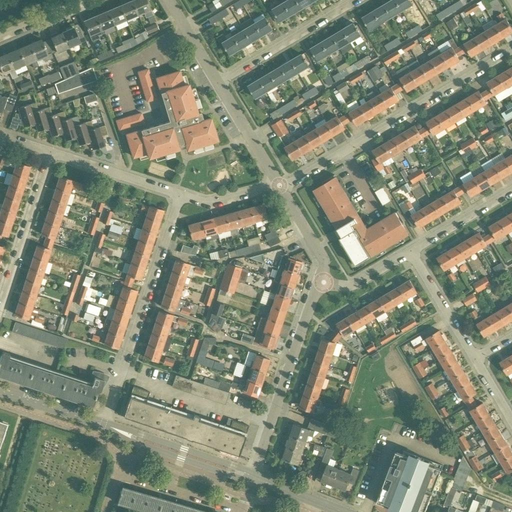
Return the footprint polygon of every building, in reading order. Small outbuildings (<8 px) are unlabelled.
[(145,0),(134,0),(131,1),(137,15),(150,10),(145,0)] [(243,6),(239,0),(233,4),(237,10),(243,6)] [(295,0),(288,0),(283,3),(290,15),(301,9),(295,0)] [(311,3),(310,0),(295,0),(301,9),(311,3)] [(401,11),(394,0),(392,0),(384,5),(391,17),(401,11)] [(409,0),(394,0),(401,11),(412,4),(409,0)] [(453,4),(457,10),(463,6),(460,0),(453,4)] [(131,1),(119,6),(125,20),(137,15),(131,1)] [(216,10),(213,3),(208,6),(212,12),(216,10)] [(283,3),(272,10),(269,12),(276,23),(279,21),(280,21),(290,15),(283,3)] [(470,7),(473,11),(479,8),(476,3),(470,7)] [(457,10),(453,4),(443,11),(446,16),(457,10)] [(384,5),(373,11),(380,23),(391,17),(384,5)] [(119,6),(107,11),(113,26),(125,20),(119,6)] [(473,11),(470,7),(464,10),(467,15),(473,11)] [(217,14),(220,20),(229,14),(226,9),(217,14)] [(113,26),(107,11),(95,16),(101,31),(113,26)] [(380,23),(373,11),(362,18),(369,30),(376,26),(379,31),(383,29),(380,24),(380,23)] [(446,16),(443,11),(436,15),(439,20),(446,16)] [(500,22),(495,25),(502,38),(511,31),(511,29),(506,19),(505,20),(501,13),(497,16),(500,22)] [(150,24),(155,22),(152,14),(146,16),(150,24)] [(220,20),(217,14),(208,19),(212,25),(220,20)] [(101,31),(95,16),(84,21),(90,35),(101,31)] [(265,18),(254,24),(261,36),(272,29),(265,18)] [(450,31),(458,26),(453,18),(445,23),(450,31)] [(144,28),(145,30),(147,35),(159,30),(156,23),(144,28)] [(342,30),(350,42),(360,35),(353,23),(342,30)] [(254,24),(244,30),(251,42),(261,36),(254,24)] [(419,25),(412,29),(415,34),(422,30),(419,25)] [(495,25),(485,32),(492,44),(502,38),(495,25)] [(65,31),(62,33),(68,48),(79,43),(81,48),(87,45),(86,42),(82,34),(77,36),(72,26),(65,29),(65,31)] [(244,30),(239,33),(237,28),(230,32),(233,37),(240,48),(251,42),(244,30)] [(415,34),(412,29),(405,33),(409,38),(415,34)] [(136,45),(148,38),(147,35),(145,30),(139,33),(141,35),(133,40),(136,45)] [(342,30),(332,36),(339,48),(350,42),(342,30)] [(50,37),(46,39),(52,53),(56,51),(57,52),(68,48),(62,33),(58,34),(57,32),(50,35),(50,37)] [(422,35),(423,36),(425,40),(431,36),(428,32),(422,35)] [(485,32),(474,38),(482,50),(492,44),(485,32)] [(332,36),(321,43),(328,54),(339,48),(332,36)] [(233,37),(223,43),(230,55),(240,48),(233,37)] [(462,54),(459,47),(453,37),(448,40),(452,47),(441,54),(449,66),(459,60),(457,57),(462,54)] [(397,38),(391,42),(394,47),(401,43),(397,38)] [(464,44),(459,47),(462,54),(468,50),(471,56),(482,50),(474,38),(464,44)] [(52,53),(46,39),(41,41),(41,39),(30,44),(38,64),(53,58),(51,53),(52,53)] [(413,40),(408,44),(410,49),(416,45),(414,41),(413,40)] [(121,45),(124,51),(132,47),(129,42),(121,45)] [(394,47),(391,42),(384,46),(387,51),(394,47)] [(328,54),(321,43),(311,49),(318,61),(328,54)] [(30,44),(18,49),(24,65),(30,62),(33,68),(38,66),(38,64),(30,44)] [(410,49),(408,44),(402,48),(404,52),(410,49)] [(124,51),(121,45),(115,48),(117,54),(124,51)] [(24,65),(18,49),(8,53),(14,69),(24,65)] [(401,56),(398,51),(391,55),(394,60),(401,56)] [(14,69),(8,53),(0,56),(0,67),(3,74),(9,71),(12,79),(13,78),(15,83),(19,81),(17,76),(14,69)] [(291,61),(298,73),(308,66),(301,54),(291,61)] [(449,66),(441,54),(431,60),(438,73),(449,66)] [(367,56),(360,60),(364,66),(371,62),(367,56)] [(59,67),(64,79),(79,72),(74,60),(59,67)] [(364,66),(360,60),(354,64),(357,69),(364,66)] [(431,60),(421,66),(428,79),(438,73),(431,60)] [(291,61),(280,67),(287,79),(298,73),(291,61)] [(373,82),(383,76),(377,65),(367,71),(373,82)] [(399,75),(410,70),(408,65),(397,69),(399,75)] [(428,79),(421,66),(410,73),(418,85),(428,79)] [(97,81),(92,68),(92,67),(92,68),(85,70),(90,83),(96,81),(97,81)] [(287,79),(280,67),(269,73),(276,85),(277,85),(279,89),(284,85),(282,82),(287,79)] [(339,72),(342,78),(349,74),(346,68),(339,72)] [(157,99),(148,69),(138,72),(147,102),(157,99)] [(90,83),(85,70),(79,73),(83,85),(90,83)] [(511,84),(511,76),(508,70),(498,76),(505,89),(511,84)] [(126,134),(133,157),(148,152),(149,157),(179,148),(178,146),(186,144),(187,149),(217,140),(210,118),(203,120),(200,113),(197,113),(188,84),(183,86),(179,71),(156,78),(170,121),(126,134)] [(342,78),(339,72),(332,76),(336,82),(342,78)] [(355,75),(358,80),(364,77),(361,72),(355,75)] [(83,85),(79,73),(73,76),(77,87),(83,85)] [(269,73),(259,80),(266,92),(276,85),(269,73)] [(402,82),(397,85),(400,91),(405,88),(407,91),(418,85),(410,73),(400,79),(402,82)] [(48,75),(43,77),(46,84),(51,82),(48,75)] [(334,83),(329,75),(323,78),(328,86),(334,83)] [(358,80),(355,75),(349,79),(352,84),(358,80)] [(77,87),(73,76),(67,79),(71,89),(77,87)] [(491,89),(486,92),(489,98),(494,95),(495,95),(505,89),(498,76),(487,82),(491,89)] [(41,86),(46,84),(43,77),(38,79),(41,86)] [(71,89),(67,79),(61,81),(64,92),(71,89)] [(266,92),(259,80),(248,86),(255,98),(266,92)] [(20,85),(22,91),(33,87),(30,81),(20,85)] [(61,81),(54,84),(58,94),(64,92),(61,81)] [(348,87),(345,82),(338,87),(341,92),(348,87)] [(397,85),(391,88),(380,94),(388,106),(398,100),(395,94),(400,91),(397,85)] [(48,95),(55,92),(53,87),(46,89),(48,95)] [(315,87),(308,91),(312,96),(318,92),(315,87)] [(277,100),(272,91),(268,93),(274,102),(277,100)] [(312,96),(308,91),(302,95),(305,100),(312,96)] [(380,94),(375,97),(372,91),(367,94),(370,100),(377,113),(388,106),(380,94)] [(486,92),(481,95),(478,91),(468,97),(475,110),(486,104),(484,101),(489,98),(486,92)] [(347,104),(340,93),(335,95),(342,107),(347,104)] [(7,98),(3,109),(11,111),(16,96),(9,94),(7,98)] [(83,97),(85,104),(97,100),(95,95),(93,94),(83,97)] [(475,110),(468,97),(458,104),(465,116),(475,110)] [(287,103),(291,109),(297,105),(294,99),(287,103)] [(310,109),(316,105),(313,100),(307,104),(310,109)] [(370,100),(360,106),(367,119),(377,113),(370,100)] [(38,111),(35,102),(20,107),(19,111),(24,127),(35,123),(32,113),(38,111)] [(277,110),(280,115),(291,109),(287,103),(280,108),(281,109),(277,111),(277,110)] [(458,104),(447,110),(455,122),(465,116),(458,104)] [(367,119),(360,106),(349,113),(344,116),(348,122),(353,119),(356,125),(367,119)] [(511,116),(511,106),(501,113),(505,120),(511,116)] [(38,111),(32,113),(35,123),(38,131),(49,128),(46,117),(52,116),(52,115),(49,107),(38,111)] [(293,113),(296,118),(302,114),(299,109),(293,113)] [(280,115),(277,110),(270,114),(273,120),(280,115)] [(447,110),(437,116),(444,129),(455,122),(447,110)] [(52,116),(46,117),(49,128),(51,136),(63,133),(63,132),(60,122),(66,120),(65,120),(63,112),(52,115),(52,116)] [(141,113),(116,121),(119,131),(144,123),(141,113)] [(296,118),(293,113),(287,116),(290,121),(296,118)] [(65,120),(66,120),(60,122),(63,132),(63,133),(65,141),(76,137),(77,137),(73,127),(79,125),(79,124),(77,116),(65,120)] [(337,116),(326,123),(334,135),(344,129),(342,125),(348,122),(344,116),(339,119),(337,116)] [(429,126),(423,129),(427,135),(432,132),(434,135),(444,129),(437,116),(426,122),(429,126)] [(271,125),(275,131),(285,125),(281,119),(271,125)] [(79,124),(79,125),(73,127),(77,137),(76,137),(79,145),(90,142),(91,142),(87,131),(93,129),(91,121),(79,124)] [(326,123),(316,129),(324,141),(334,135),(326,123)] [(93,129),(87,131),(91,142),(90,142),(93,150),(105,146),(102,136),(107,135),(105,125),(93,129)] [(278,138),(288,131),(285,125),(275,131),(278,138)] [(423,129),(418,132),(415,126),(404,132),(411,145),(422,138),(427,135),(423,129)] [(486,126),(480,130),(482,135),(488,131),(486,126)] [(500,130),(504,136),(509,133),(505,127),(500,130)] [(316,129),(306,135),(313,147),(324,141),(316,129)] [(404,132),(394,138),(401,151),(411,145),(404,132)] [(306,135),(296,141),(303,154),(313,147),(306,135)] [(485,139),(488,144),(494,140),(491,135),(485,139)] [(394,138),(383,145),(391,157),(401,151),(394,138)] [(303,154),(296,141),(285,147),(292,160),(303,154)] [(377,158),(372,160),(378,170),(383,168),(387,166),(394,162),(391,157),(383,145),(373,151),(377,158)] [(469,145),(463,149),(465,153),(471,150),(469,145)] [(16,163),(10,161),(2,158),(0,161),(0,163),(8,167),(8,166),(14,168),(12,174),(26,179),(30,167),(16,162),(16,163)] [(511,171),(505,159),(494,166),(502,178),(511,171)] [(502,178),(494,166),(484,172),(492,184),(502,178)] [(441,174),(437,167),(430,171),(434,178),(441,174)] [(492,184),(484,172),(474,178),(481,190),(492,184)] [(26,179),(12,174),(8,186),(22,190),(26,179)] [(323,184),(321,186),(314,190),(337,228),(334,230),(353,261),(360,256),(363,262),(408,234),(400,221),(403,220),(397,211),(367,229),(334,174),(321,182),(323,184)] [(59,176),(55,188),(69,193),(71,187),(80,190),(82,184),(73,181),(59,176)] [(432,182),(429,176),(424,179),(428,185),(432,182)] [(464,185),(459,188),(462,194),(467,191),(471,197),(481,190),(474,178),(463,184),(464,185)] [(392,181),(387,184),(391,189),(396,186),(392,181)] [(22,190),(8,186),(5,184),(3,189),(7,190),(5,197),(19,202),(22,190)] [(407,184),(401,187),(404,192),(410,189),(407,184)] [(383,187),(375,192),(383,205),(391,200),(383,187)] [(55,188),(51,200),(65,204),(69,193),(55,188)] [(107,192),(107,191),(96,188),(96,189),(94,194),(105,198),(107,192)] [(453,190),(443,197),(450,209),(461,203),(457,197),(462,194),(459,188),(454,191),(453,190)] [(19,202),(5,197),(1,208),(15,213),(19,202)] [(127,205),(129,200),(119,197),(118,202),(127,205)] [(450,209),(443,197),(432,203),(440,215),(450,209)] [(51,200),(48,211),(62,216),(65,204),(51,200)] [(409,201),(409,202),(400,206),(407,218),(412,215),(409,210),(413,207),(409,201)] [(94,210),(101,212),(104,204),(98,202),(94,210)] [(440,215),(432,203),(422,209),(429,221),(440,215)] [(263,204),(249,208),(253,222),(260,220),(262,224),(267,222),(266,218),(267,218),(263,204)] [(149,206),(149,207),(142,205),(140,210),(147,212),(145,218),(159,222),(163,211),(149,206)] [(15,213),(1,208),(0,211),(0,220),(11,224),(15,213)] [(123,217),(125,211),(116,208),(114,213),(123,217)] [(253,222),(249,208),(238,211),(242,225),(253,222)] [(422,209),(412,215),(419,227),(429,221),(422,209)] [(48,211),(44,222),(58,227),(62,216),(48,211)] [(238,211),(225,215),(229,228),(242,225),(238,211)] [(511,229),(511,217),(510,214),(500,220),(507,233),(511,229)] [(229,228),(225,215),(212,218),(216,232),(229,228)] [(92,216),(90,224),(96,226),(99,218),(92,216)] [(145,218),(142,229),(155,234),(159,222),(145,218)] [(212,218),(199,222),(203,236),(216,232),(212,218)] [(11,224),(0,220),(0,237),(1,234),(7,236),(11,224)] [(493,233),(488,236),(491,242),(496,239),(507,233),(500,220),(489,227),(493,233)] [(58,227),(44,222),(40,234),(46,236),(44,242),(52,244),(54,239),(58,227)] [(203,236),(199,222),(188,225),(191,239),(203,236)] [(111,223),(109,230),(119,234),(121,234),(123,227),(111,223)] [(96,226),(90,224),(87,233),(93,235),(96,226)] [(267,241),(277,236),(272,224),(267,226),(270,232),(264,235),(267,241)] [(155,234),(142,229),(138,241),(152,245),(155,234)] [(119,234),(109,230),(107,237),(117,240),(119,234)] [(479,233),(468,239),(476,251),(486,245),(491,242),(488,236),(483,239),(479,233)] [(277,236),(267,241),(269,247),(280,242),(277,236)] [(468,239),(458,245),(465,257),(476,251),(468,239)] [(138,241),(134,252),(148,256),(152,245),(138,241)] [(36,245),(33,257),(47,262),(50,250),(52,244),(44,242),(42,247),(36,245)] [(259,243),(248,246),(250,253),(260,250),(259,243)] [(180,252),(195,255),(198,247),(193,245),(192,248),(182,245),(180,252)] [(458,245),(448,251),(455,264),(465,257),(458,245)] [(455,264),(448,251),(437,258),(444,270),(455,264)] [(134,252),(130,263),(144,268),(148,256),(134,252)] [(265,264),(262,254),(249,258),(265,264)] [(33,257),(29,268),(43,273),(47,262),(33,257)] [(288,258),(284,270),(297,274),(301,262),(288,258)] [(172,272),(185,276),(187,270),(193,272),(195,266),(175,260),(172,272)] [(144,268),(130,263),(126,275),(127,275),(125,281),(132,283),(133,277),(140,279),(144,268)] [(504,268),(501,263),(492,268),(495,273),(504,268)] [(222,276),(237,281),(241,268),(234,266),(226,264),(222,276)] [(202,275),(204,269),(195,266),(193,272),(202,275)] [(29,268),(25,280),(39,284),(43,273),(29,268)] [(297,274),(284,270),(278,268),(276,276),(281,278),(280,281),(293,286),(296,275),(297,275),(297,274)] [(185,276),(172,272),(168,283),(181,287),(185,276)] [(71,282),(77,284),(80,275),(73,273),(71,282)] [(451,281),(456,278),(452,273),(447,276),(451,281)] [(237,281),(222,276),(218,289),(233,294),(237,281)] [(85,277),(82,286),(89,288),(92,279),(85,277)] [(39,284),(25,280),(22,291),(35,296),(39,284)] [(293,286),(280,281),(274,280),(270,292),(275,294),(289,299),(293,287),(292,286),(293,286)] [(399,286),(406,298),(417,292),(409,280),(399,286)] [(481,284),(479,280),(473,284),(475,288),(481,284)] [(132,283),(125,281),(123,287),(122,286),(119,298),(133,303),(136,291),(130,289),(132,283)] [(77,284),(71,282),(68,290),(74,293),(77,284)] [(181,287),(168,283),(164,294),(178,299),(181,287)] [(484,289),(481,284),(475,288),(478,292),(484,289)] [(78,297),(83,299),(90,301),(91,298),(88,297),(87,297),(90,289),(89,288),(82,286),(80,290),(78,297)] [(406,298),(399,286),(388,292),(396,305),(406,298)] [(206,295),(212,297),(215,289),(208,287),(206,295)] [(233,294),(218,289),(219,289),(217,294),(230,298),(232,293),(233,294)] [(35,296),(22,291),(18,303),(32,307),(35,296)] [(396,305),(388,292),(378,299),(385,311),(396,305)] [(133,303),(119,298),(104,293),(100,305),(115,309),(129,314),(133,303)] [(466,306),(477,300),(473,293),(462,299),(466,306)] [(178,299),(164,294),(160,306),(174,311),(174,310),(188,315),(190,310),(182,307),(184,301),(178,299)] [(275,294),(274,300),(269,298),(266,305),(271,306),(284,311),(288,299),(289,299),(275,294)] [(212,297),(206,295),(203,304),(209,306),(212,297)] [(419,308),(424,304),(420,297),(415,300),(419,308)] [(378,299),(368,305),(375,317),(385,311),(378,299)] [(215,302),(211,315),(218,317),(222,304),(215,302)] [(32,307),(18,303),(14,315),(34,321),(35,315),(30,314),(32,307)] [(98,315),(101,307),(89,303),(86,311),(98,315)] [(70,307),(63,305),(60,313),(67,315),(70,307)] [(375,317),(368,305),(358,311),(365,323),(375,317)] [(511,319),(511,311),(508,305),(498,311),(505,324),(511,319)] [(271,306),(267,319),(281,323),(285,311),(284,311),(271,306)] [(115,309),(111,321),(125,325),(129,314),(115,309)] [(487,318),(482,321),(475,310),(470,313),(473,319),(474,319),(484,336),(495,330),(487,318)] [(155,323),(168,327),(170,321),(176,323),(185,326),(187,320),(178,317),(178,318),(172,316),(172,315),(159,311),(155,323)] [(358,311),(347,317),(354,329),(365,323),(358,311)] [(498,311),(487,318),(495,330),(505,324),(498,311)] [(92,321),(94,316),(84,313),(83,318),(92,321)] [(42,324),(44,318),(36,315),(35,315),(34,321),(33,321),(42,324)] [(218,317),(211,315),(207,325),(216,333),(221,328),(215,324),(218,317)] [(281,323),(267,319),(260,316),(256,330),(276,337),(277,336),(276,336),(280,324),(281,324),(281,323)] [(338,326),(333,333),(339,338),(343,334),(344,336),(354,329),(347,317),(337,323),(338,326)] [(407,323),(410,328),(417,324),(414,319),(407,323)] [(125,325),(111,321),(108,320),(106,325),(109,326),(107,332),(121,337),(125,325)] [(17,334),(20,324),(15,322),(11,332),(17,334)] [(168,327),(155,323),(151,334),(165,338),(168,327)] [(410,328),(407,323),(400,327),(403,332),(410,328)] [(25,325),(20,324),(17,334),(22,335),(25,325)] [(30,327),(25,325),(22,335),(27,337),(30,327)] [(30,327),(27,337),(32,339),(36,329),(30,327)] [(36,329),(32,339),(37,340),(41,330),(36,329)] [(41,330),(37,340),(43,342),(46,332),(41,330)] [(276,337),(256,330),(251,345),(269,351),(270,348),(273,349),(276,337)] [(386,335),(389,340),(396,336),(393,331),(386,335)] [(427,338),(421,341),(413,346),(416,351),(425,347),(424,346),(430,343),(433,348),(445,341),(439,331),(427,338)] [(51,334),(46,332),(43,342),(48,344),(51,334)] [(121,337),(107,332),(104,344),(117,348),(121,337)] [(323,338),(319,350),(332,355),(336,343),(335,343),(339,338),(333,333),(327,340),(323,338)] [(51,334),(48,344),(53,346),(56,336),(51,334)] [(151,334),(147,345),(161,350),(165,338),(151,334)] [(243,334),(240,341),(251,345),(253,338),(243,334)] [(389,340),(386,335),(379,339),(382,344),(389,340)] [(61,337),(56,336),(53,346),(58,347),(61,337)] [(410,341),(413,345),(422,340),(420,336),(410,341)] [(61,337),(58,347),(64,349),(67,339),(61,337)] [(203,337),(199,350),(206,352),(209,345),(215,345),(215,338),(203,337)] [(191,338),(189,346),(195,348),(198,340),(191,338)] [(451,351),(445,341),(433,348),(439,359),(451,351)] [(366,347),(368,353),(376,348),(373,343),(366,347)] [(161,350),(147,345),(144,357),(157,362),(161,350)] [(195,348),(189,346),(186,355),(192,357),(195,348)] [(206,352),(199,350),(195,363),(212,368),(214,361),(204,358),(206,352)] [(332,355),(319,350),(315,361),(328,366),(332,355)] [(451,351),(439,359),(445,369),(457,362),(451,351)] [(1,352),(0,356),(0,375),(92,406),(98,389),(100,390),(104,380),(105,378),(95,373),(92,383),(91,383),(90,386),(8,359),(9,355),(1,352)] [(371,356),(374,361),(381,357),(378,352),(371,356)] [(251,367),(265,372),(269,359),(255,355),(251,367)] [(511,371),(511,358),(510,356),(500,362),(507,374),(511,371)] [(163,364),(171,367),(173,360),(165,357),(163,364)] [(237,361),(233,373),(242,376),(245,363),(237,361)] [(315,361),(311,373),(324,377),(328,366),(315,361)] [(416,373),(423,368),(420,362),(412,367),(416,373)] [(464,372),(457,362),(445,369),(451,379),(464,372)] [(265,372),(251,367),(246,365),(241,379),(247,380),(260,385),(261,384),(260,383),(264,372),(265,372)] [(351,365),(348,373),(354,375),(356,367),(351,365)] [(423,368),(416,373),(419,379),(427,374),(423,368)] [(464,372),(451,379),(458,390),(470,382),(464,372)] [(311,373),(307,384),(321,389),(324,377),(311,373)] [(354,375),(348,373),(346,380),(351,382),(354,375)] [(175,375),(173,381),(185,385),(187,379),(175,375)] [(187,379),(185,385),(183,391),(189,393),(193,381),(187,379)] [(219,382),(217,389),(228,392),(230,387),(236,390),(238,384),(231,382),(231,384),(220,380),(219,382)] [(243,385),(241,391),(243,392),(257,396),(260,385),(247,380),(245,386),(243,385)] [(185,385),(173,381),(171,387),(183,391),(185,385)] [(199,383),(193,381),(189,393),(195,395),(199,383)] [(470,382),(458,390),(464,400),(467,405),(474,401),(471,396),(476,393),(470,382)] [(205,385),(204,384),(199,383),(195,395),(201,397),(205,385)] [(428,393),(435,389),(432,383),(424,387),(428,393)] [(304,395),(303,396),(317,400),(321,389),(307,384),(304,395)] [(205,385),(201,397),(213,401),(214,395),(217,389),(205,385)] [(222,450),(238,456),(245,435),(248,426),(232,420),(229,430),(228,430),(213,424),(212,424),(198,420),(199,417),(196,415),(193,414),(192,417),(179,413),(162,407),(146,402),(149,392),(134,387),(133,386),(130,396),(130,397),(126,407),(123,417),(139,422),(146,424),(155,428),(172,433),(185,438),(188,439),(191,441),(192,440),(205,445),(222,450)] [(341,395),(346,397),(349,389),(343,388),(341,395)] [(217,389),(214,395),(227,399),(229,392),(228,392),(217,389)] [(439,395),(435,389),(428,393),(432,399),(439,395)] [(214,395),(213,401),(225,405),(227,399),(214,395)] [(346,397),(341,395),(338,403),(344,405),(346,397)] [(317,400),(303,396),(300,407),(313,412),(317,400)] [(474,401),(467,405),(470,410),(470,411),(476,421),(489,414),(482,403),(477,406),(474,401)] [(333,416),(339,418),(342,409),(336,406),(333,416)] [(439,410),(443,418),(449,414),(444,406),(439,410)] [(489,414),(476,421),(483,431),(495,424),(489,414)] [(310,425),(320,428),(319,432),(335,438),(339,428),(312,419),(310,425)] [(294,424),(290,436),(306,441),(307,435),(313,437),(315,431),(294,424)] [(501,434),(495,424),(483,431),(489,442),(501,434)] [(507,445),(501,434),(489,442),(495,452),(507,445)] [(459,445),(467,441),(463,435),(456,439),(459,445)] [(306,441),(290,436),(286,447),(302,452),(306,441)] [(467,441),(459,445),(463,451),(470,447),(467,441)] [(323,457),(324,456),(326,448),(327,448),(315,444),(313,449),(312,453),(314,454),(323,457)] [(511,452),(507,445),(495,452),(501,462),(511,455),(511,452)] [(302,452),(286,447),(282,459),(298,464),(302,452)] [(324,456),(330,459),(333,451),(326,448),(324,456)] [(397,448),(376,502),(402,511),(424,511),(443,465),(397,448)] [(472,466),(479,461),(475,455),(468,460),(472,466)] [(511,455),(501,462),(507,473),(511,470),(511,455)] [(324,456),(323,457),(318,471),(324,473),(321,481),(333,486),(339,470),(332,467),(334,463),(329,461),(330,459),(324,456)] [(457,470),(468,474),(471,469),(463,456),(462,456),(457,470)] [(309,461),(307,467),(315,469),(316,464),(309,461)] [(479,461),(472,466),(475,472),(483,467),(479,461)] [(339,470),(333,486),(345,490),(348,482),(354,485),(359,470),(353,468),(351,474),(339,470)] [(468,474),(457,470),(455,476),(466,480),(468,474)] [(499,471),(491,475),(494,481),(502,476),(499,471)] [(466,480),(455,476),(453,481),(464,486),(466,480)] [(464,486),(453,481),(450,487),(457,489),(462,491),(463,489),(464,486)] [(144,510),(148,495),(121,487),(117,503),(144,510)] [(172,511),(175,503),(148,495),(144,510),(149,511),(172,511)] [(446,498),(443,505),(449,508),(450,507),(452,500),(446,498)] [(505,505),(495,501),(492,507),(503,511),(505,505)] [(175,503),(172,511),(201,511),(202,511),(175,503)]
